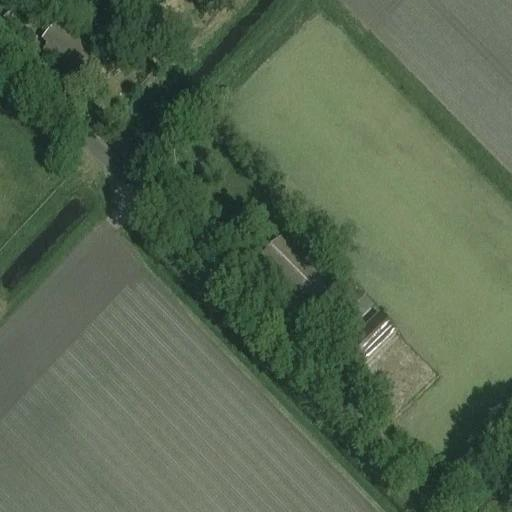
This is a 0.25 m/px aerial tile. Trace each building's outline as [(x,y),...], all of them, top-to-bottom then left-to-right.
[(61,25),(42,43),(48,48),(43,53),(71,82),(95,60),(61,25)] [(279,241),(261,259),(266,264),(261,268),(301,308),(324,286),(279,241)] [(328,290),(333,295),(342,305),(354,294),(345,284),(340,278),(328,290)] [(357,326),(371,311),(356,295),(341,310),(357,326)] [(377,317),(345,348),(363,367),(395,335),(377,317)]
